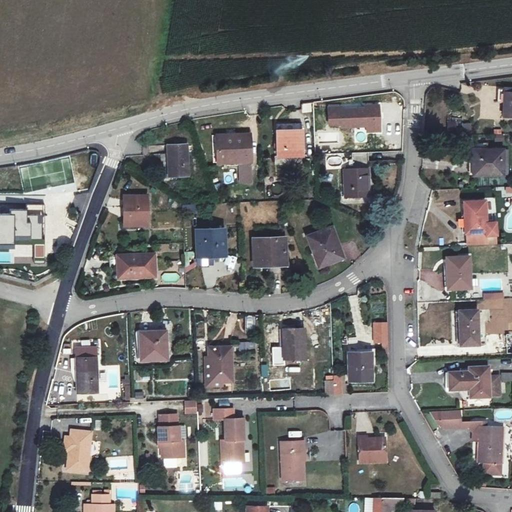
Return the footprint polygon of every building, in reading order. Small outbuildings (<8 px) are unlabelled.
[(503,118),(503,132),(511,131),(511,103),(497,103),(496,118),(503,118)] [(333,122),(320,123),(321,140),(334,139),(334,142),(359,141),(359,146),(372,145),(370,117),(357,118),(357,123),(333,124),(333,122)] [(297,172),(298,141),(273,140),(273,171),(297,172)] [(245,175),(246,148),(210,147),(209,173),(245,175)] [(187,188),(188,160),(169,159),(166,187),(187,188)] [(499,186),(499,160),(470,161),(470,186),(499,186)] [(365,214),(365,162),(348,162),(349,185),(340,185),(340,215),(365,214)] [(142,231),(141,204),(119,205),(119,226),(130,226),(131,231),(142,231)] [(484,234),(483,212),(462,212),(464,244),(483,243),(483,247),(495,246),(494,234),(484,234)] [(220,266),(221,240),(193,239),(191,272),(207,272),(207,266),(220,266)] [(339,272),(325,243),(302,253),(315,283),(339,272)] [(278,280),(279,255),(248,253),(247,279),(278,280)] [(145,283),(146,260),(109,260),(108,278),(124,278),(125,284),(145,283)] [(469,295),(468,263),(443,263),(444,295),(469,295)] [(179,283),(178,273),(162,274),(162,284),(179,283)] [(479,355),(477,321),(458,322),(461,357),(479,355)] [(508,332),(494,329),(492,339),(505,342),(508,332)] [(389,336),(375,337),(376,356),(389,355),(389,336)] [(254,350),(254,342),(238,343),(239,352),(254,350)] [(169,376),(167,348),(143,350),(144,377),(169,376)] [(318,380),(317,349),(297,350),(297,380),(318,380)] [(249,401),(249,365),(227,365),(227,400),(249,401)] [(370,393),(371,365),(350,365),(349,392),(370,393)] [(511,372),(500,373),(501,381),(511,380),(511,372)] [(96,386),(96,374),(78,374),(78,408),(96,408),(96,402),(102,401),(102,386),(96,386)] [(324,395),(342,395),(342,375),(324,375),(324,395)] [(497,402),(497,384),(488,384),(488,375),(469,375),(467,378),(448,377),(448,394),(458,394),(465,404),(489,405),(489,402),(497,402)] [(185,400),(185,413),(196,413),(197,401),(185,400)] [(353,417),(353,402),(344,402),(344,417),(353,417)] [(204,418),(194,418),(194,428),(204,428),(204,418)] [(249,437),(231,437),(231,458),(227,458),(227,481),(246,481),(245,458),(250,458),(249,437)] [(185,442),(164,442),(164,457),(166,457),(166,463),(166,473),(189,473),(189,457),(185,457),(185,442)] [(96,445),(75,443),(75,450),(73,464),(71,483),(91,485),(96,445)] [(504,477),(505,443),(482,443),(481,477),(504,477)] [(380,451),(372,451),(364,452),(364,478),(391,478),(390,456),(380,457),(380,454),(380,451)] [(309,455),(286,456),(287,495),(308,494),(307,476),(307,464),(310,464),(309,455)] [(113,511),(113,502),(109,502),(109,507),(97,506),(96,511),(113,511)]
